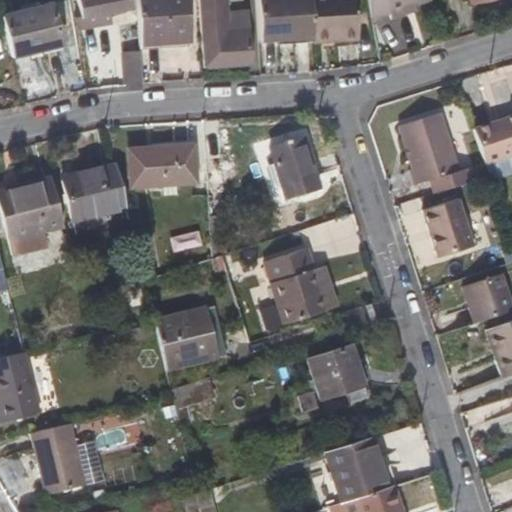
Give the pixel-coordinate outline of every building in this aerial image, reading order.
[(78,0),(80,15),(82,19),(105,14),(130,9),(128,0),(78,0)] [(186,0),(136,0),(139,40),(188,38),(186,0)] [(246,0),(198,0),(203,70),(252,66),(246,0)] [(255,0),(258,43),(311,41),(308,0),(255,0)] [(353,0),(308,0),(311,41),(311,44),(356,42),(353,0)] [(387,0),(366,0),(371,25),(393,16),(387,0)] [(433,1),(432,0),(387,0),(393,16),(396,20),(411,15),(410,10),(417,7),(433,1)] [(51,5),(2,17),(12,59),(61,48),(51,5)] [(411,15),(419,12),(417,7),(410,10),(411,15)] [(80,15),(72,16),(74,29),(106,23),(105,14),(82,19),(80,15)] [(188,38),(139,40),(140,48),(189,46),(188,38)] [(140,52),(122,54),(124,86),(142,85),(140,52)] [(413,171),(411,172),(412,176),(455,162),(441,116),(400,128),(413,171)] [(511,142),(511,118),(475,131),(481,153),(511,142)] [(269,150),(285,199),(318,189),(302,139),(269,150)] [(511,157),(511,142),(481,153),(486,167),(511,157)] [(131,189),(196,185),(192,145),(127,150),(131,189)] [(412,176),(415,186),(433,181),(458,173),(455,162),(412,176)] [(70,223),(125,210),(113,166),(59,178),(70,223)] [(477,181),(474,168),(468,170),(472,182),(477,181)] [(458,173),(433,181),(438,193),(472,182),(468,170),(458,173)] [(28,236),(60,228),(47,179),(25,185),(26,188),(0,193),(0,218),(9,254),(32,249),(28,236)] [(424,211),(439,258),(474,246),(459,199),(424,211)] [(226,217),(208,217),(211,260),(220,258),(225,255),(226,244),(227,244),(226,217)] [(258,311),(265,330),(325,310),(313,270),(306,250),(262,265),(276,306),(258,311)] [(220,258),(224,271),(226,277),(234,275),(232,270),(236,268),(232,253),(225,255),(220,258)] [(209,260),(213,274),(224,271),(220,258),(211,260),(209,260)] [(336,307),(324,266),(313,270),(325,310),(336,307)] [(459,288),(473,324),(511,310),(511,305),(500,274),(459,288)] [(212,306),(204,308),(215,359),(224,357),(212,306)] [(204,308),(153,321),(166,371),(215,359),(204,308)] [(494,363),(499,379),(511,373),(511,321),(491,330),(501,359),(494,363)] [(0,331),(0,347),(14,343),(10,328),(0,331)] [(491,330),(483,333),(494,363),(501,359),(491,330)] [(305,360),(318,400),(344,392),(361,386),(349,346),(305,360)] [(0,423),(38,414),(22,352),(0,358),(0,423)] [(170,389),(173,400),(176,410),(214,399),(208,377),(170,389)] [(365,398),(361,386),(344,392),(348,404),(365,398)] [(69,425),(68,424),(28,434),(44,495),(84,486),(69,425)] [(323,454),(339,503),(352,501),(386,488),(371,438),(323,454)] [(386,488),(352,501),(355,511),(399,511),(392,487),(386,488)] [(215,511),(210,490),(196,494),(200,509),(200,511),(215,511)] [(182,498),(185,511),(189,511),(200,509),(196,494),(182,498)]
